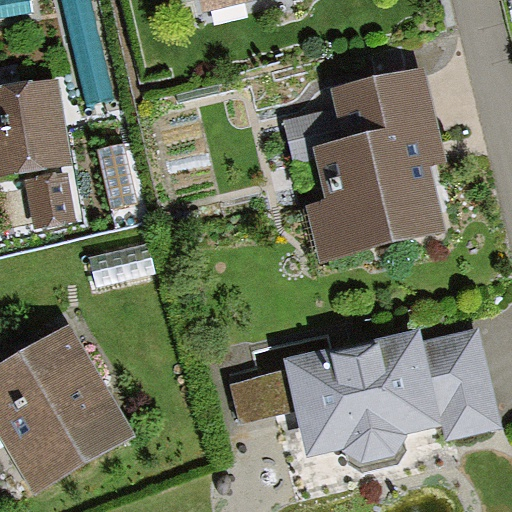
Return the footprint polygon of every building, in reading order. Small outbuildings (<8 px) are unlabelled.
[(32,0),(0,0),(0,21),(35,15),(32,0)] [(90,0),(61,0),(88,109),(116,103),(90,0)] [(200,0),(205,19),(283,0),(200,0)] [(449,168),(427,74),(331,96),(335,113),(285,125),(295,169),(316,165),(326,208),(308,212),(321,268),(448,238),(432,172),(449,168)] [(0,181),(75,169),(60,84),(0,94),(0,181)] [(125,148),(99,154),(113,212),(139,206),(125,148)] [(68,175),(26,183),(35,233),(77,226),(68,175)] [(149,245),(89,259),(97,291),(156,277),(149,245)] [(70,330),(0,370),(0,439),(36,502),(137,443),(70,330)] [(423,337),(287,372),(288,377),(233,388),(242,429),(297,418),(307,466),(343,458),(364,472),(397,465),(408,443),(445,435),(447,447),(504,434),(479,334),(425,347),(423,337)]
